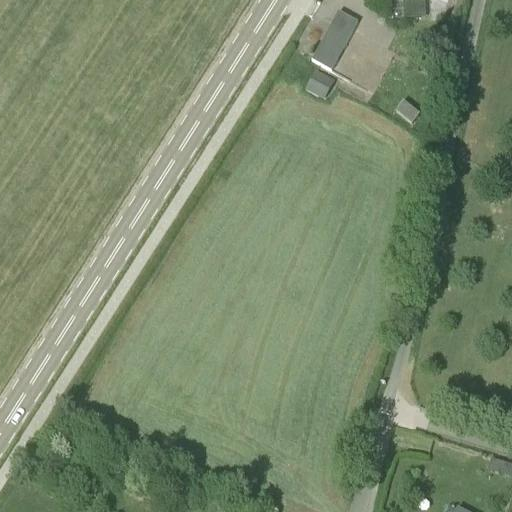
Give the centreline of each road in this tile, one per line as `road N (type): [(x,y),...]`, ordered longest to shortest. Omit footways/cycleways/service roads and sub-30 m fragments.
road 1 (unclassified): [(358,511),(479,0)]
road 2 (tertiary): [(275,0),(0,434)]
